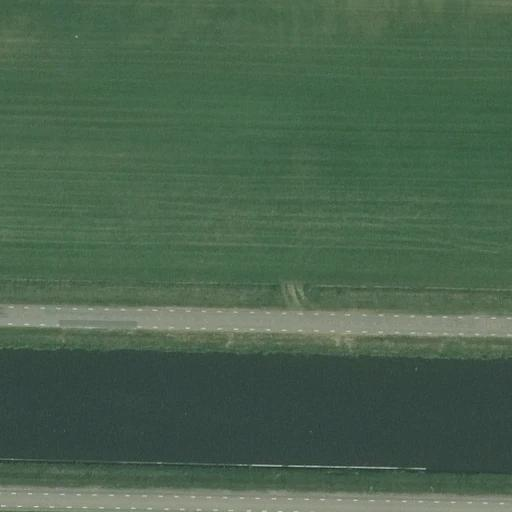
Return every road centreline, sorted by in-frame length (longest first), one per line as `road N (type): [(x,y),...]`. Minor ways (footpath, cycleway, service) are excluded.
road 1 (tertiary): [(511,328),(0,318)]
road 2 (tertiary): [(0,500),(511,510)]
